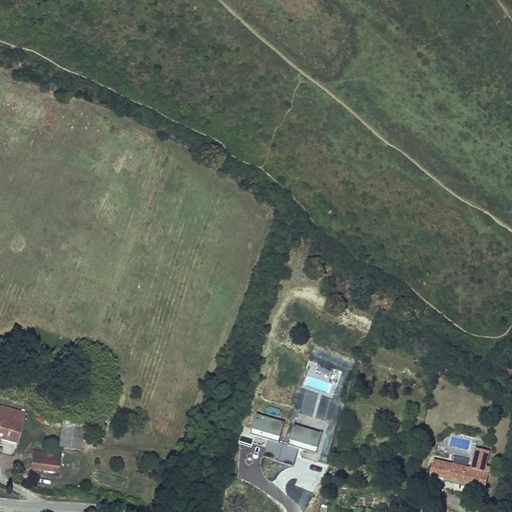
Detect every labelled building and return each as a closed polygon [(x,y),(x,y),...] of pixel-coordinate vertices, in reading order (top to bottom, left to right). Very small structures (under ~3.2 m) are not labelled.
[(23,413),(0,407),(0,439),(1,439),(15,443),(23,413)] [(285,422),(257,412),(251,431),(279,441),(285,422)] [(82,425),(63,422),(60,446),(79,448),(82,425)] [(322,432),(294,424),(289,441),(317,449),(322,432)] [(269,439),(264,454),(294,464),(299,450),(269,439)] [(469,468),(489,472),(494,451),(474,447),(469,468)] [(60,455),(33,452),(31,468),(57,472),(60,455)] [(469,468),(434,460),(431,478),(485,490),(489,472),(469,468)]
